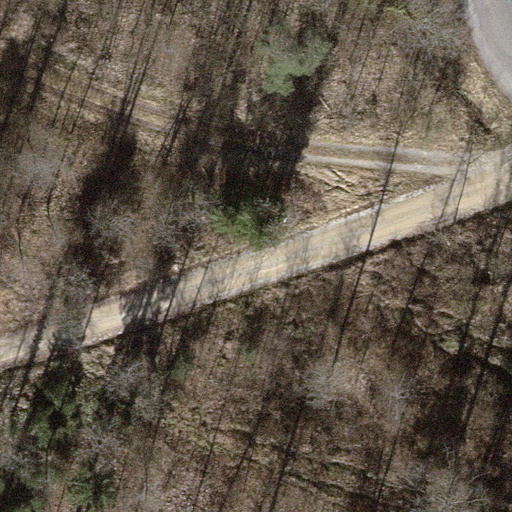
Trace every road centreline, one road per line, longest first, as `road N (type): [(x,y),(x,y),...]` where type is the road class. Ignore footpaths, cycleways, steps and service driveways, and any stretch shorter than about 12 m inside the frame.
road 1 (track): [(0,351),(511,163)]
road 2 (track): [(0,62),(81,102),(264,154),(483,173)]
